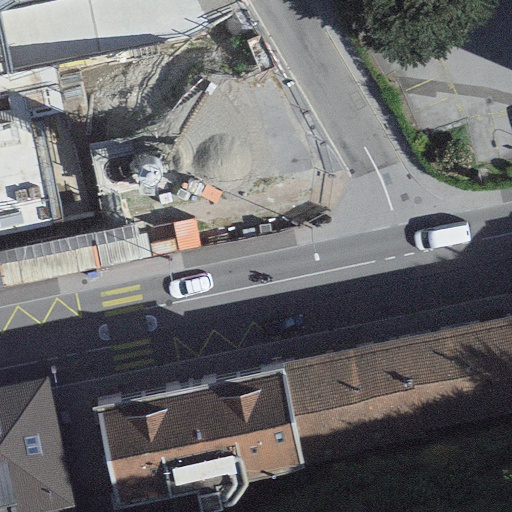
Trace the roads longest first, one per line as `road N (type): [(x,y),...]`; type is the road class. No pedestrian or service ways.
road 1 (primary): [(395,255),(0,343)]
road 2 (residential): [(395,255),(379,182),(274,0)]
